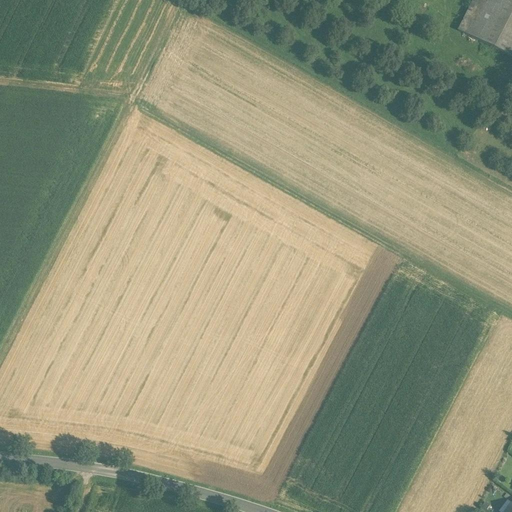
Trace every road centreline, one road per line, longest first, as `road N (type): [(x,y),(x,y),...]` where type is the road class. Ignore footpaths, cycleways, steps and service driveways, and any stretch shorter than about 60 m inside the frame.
road 1 (track): [(0,369),(182,0)]
road 2 (residential): [(0,458),(164,484),(254,511)]
road 3 (track): [(0,82),(130,104)]
